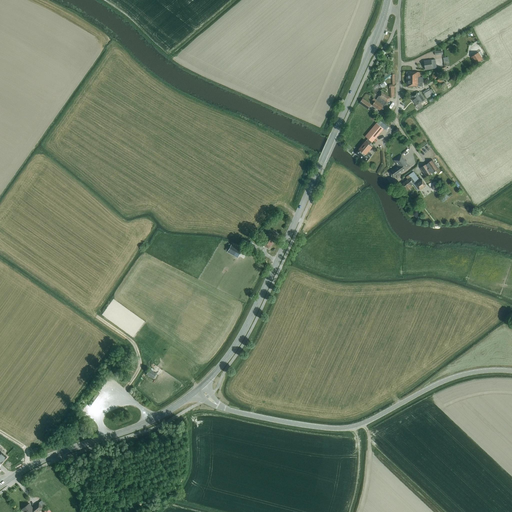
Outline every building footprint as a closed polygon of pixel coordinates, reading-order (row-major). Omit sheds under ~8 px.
[(478,52),(471,57),(475,64),(483,59),(478,52)] [(431,60),(424,61),(426,70),(437,68),(435,59),(431,60)] [(418,72),(407,72),(407,87),(418,87),(423,86),(423,77),(418,77),(418,72)] [(375,99),(373,101),(375,102),(372,105),(382,111),(384,108),(384,107),(385,106),(387,103),(388,103),(391,98),(395,98),(394,89),(395,89),(395,85),(389,85),(390,97),(381,92),(376,99),(375,99)] [(427,98),(434,93),(431,89),(424,94),(427,98)] [(412,97),(413,99),(414,99),(418,105),(425,100),(419,92),(417,94),(417,93),(412,96),(413,96),(412,97)] [(363,98),(359,103),(368,110),(371,104),(363,98)] [(370,145),(384,128),(387,129),(388,127),(379,120),(365,136),(368,139),(355,154),(366,163),(370,158),(366,155),(372,147),(370,145)] [(396,178),(400,175),(399,174),(410,167),(401,155),(394,160),(398,166),(389,172),(392,176),(391,176),(393,178),(394,178),(396,177),(396,178)] [(433,161),(427,164),(432,173),(438,169),(433,161)] [(421,169),(426,177),(432,173),(427,164),(421,169)] [(400,186),(403,191),(413,184),(418,191),(426,185),(422,180),(421,181),(414,172),(407,177),(408,179),(400,186)] [(438,191),(442,189),(439,186),(440,185),(438,182),(430,188),(432,191),(436,188),(438,191)] [(265,238),(263,236),(259,244),(269,249),(277,234),(270,230),(265,238)] [(237,257),(241,251),(231,245),(227,252),(237,257)] [(157,374),(149,369),(146,375),(153,379),(157,374)] [(23,510),(23,511),(36,511),(42,508),(39,503),(34,507),(34,508),(33,509),(29,504),(22,509),(23,510)]
